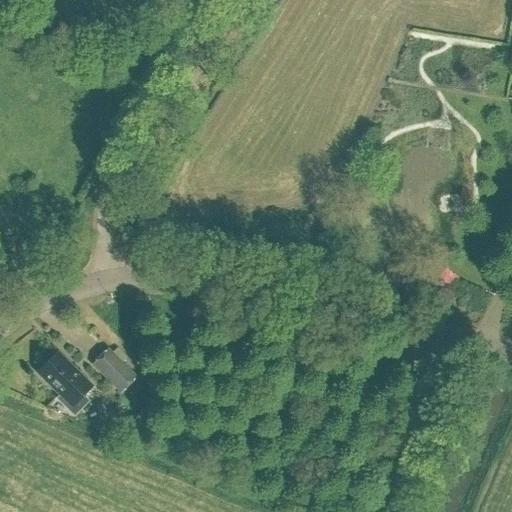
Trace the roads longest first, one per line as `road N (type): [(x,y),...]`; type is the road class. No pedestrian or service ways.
road 1 (tertiary): [(511,351),(196,276),(109,277)]
road 2 (unclassified): [(109,277),(111,202),(239,0)]
road 3 (tertiary): [(0,328),(74,285),(109,277)]
